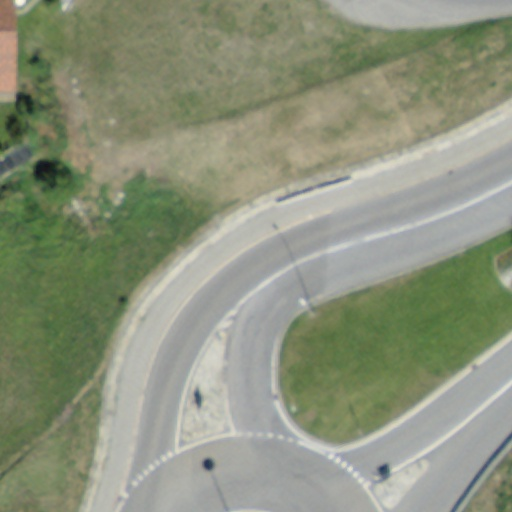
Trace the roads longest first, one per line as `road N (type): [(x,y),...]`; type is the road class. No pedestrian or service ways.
road 1 (tertiary): [(511,187),(281,276),(224,327),(201,408),(196,479)]
road 2 (primary): [(363,511),(511,388)]
road 3 (primary): [(344,511),(321,488),(282,469),(238,466),(196,479)]
